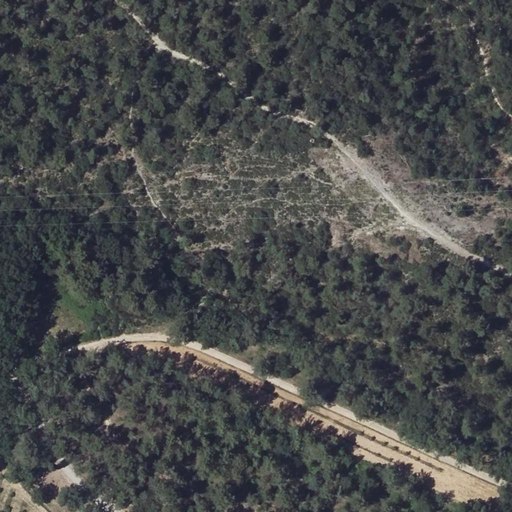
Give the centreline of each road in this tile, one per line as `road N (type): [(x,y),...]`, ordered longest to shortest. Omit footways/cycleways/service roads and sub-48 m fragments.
road 1 (unclassified): [(0,371),(171,334),(511,483)]
road 2 (track): [(511,274),(453,247),(405,214),(323,131),(269,110),(142,31),(113,0)]
road 3 (track): [(131,19),(135,157),(145,191),(177,224),(202,273),(201,295),(180,306),(161,335)]
road 4 (unclassified): [(0,371),(73,476),(112,511)]
road 5 (track): [(511,119),(494,99),(466,16),(451,0)]
